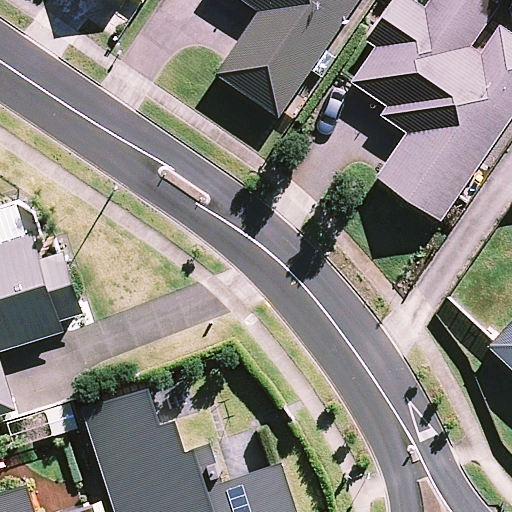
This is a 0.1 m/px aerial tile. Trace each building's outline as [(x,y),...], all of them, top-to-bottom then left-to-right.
[(356,0),(264,0),(269,2),(226,66),(285,106),(356,0)] [(499,0),(427,0),(426,0),(399,0),(353,68),(421,115),(387,165),(448,207),(511,112),(511,21),(493,9),(499,0)] [(0,235),(0,406),(18,401),(0,339),(79,316),(51,221),(0,235)] [(511,318),(497,334),(511,348),(511,318)] [(165,405),(154,372),(87,394),(125,511),(306,511),(285,446),(211,470),(187,398),(165,405)] [(0,478),(0,511),(105,511),(99,492),(45,509),(32,468),(0,478)]
